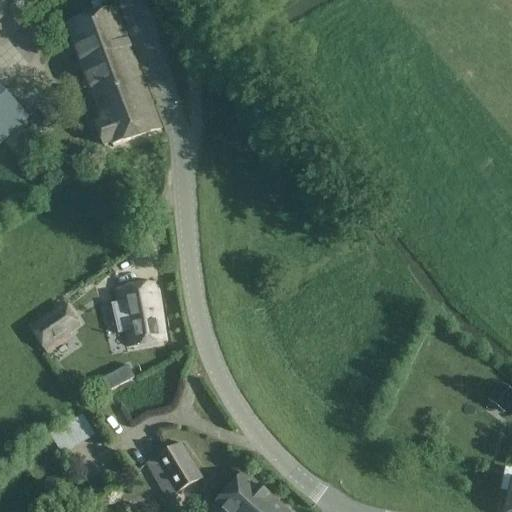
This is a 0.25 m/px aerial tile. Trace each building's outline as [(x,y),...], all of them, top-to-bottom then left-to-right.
[(68,26),(88,81),(84,82),(86,89),(137,70),(114,9),(68,26)] [(86,89),(87,92),(92,90),(105,124),(99,126),(106,145),(113,143),(115,147),(160,130),(137,70),(86,89)] [(0,145),(28,120),(0,90),(0,145)] [(36,110),(54,129),(66,117),(49,98),(36,110)] [(21,129),(5,144),(16,157),(33,142),(21,129)] [(121,263),(112,269),(116,275),(125,269),(121,263)] [(120,290),(129,347),(165,341),(156,284),(120,290)] [(65,304),(29,330),(46,353),(82,327),(65,304)] [(511,384),(508,382),(493,401),(509,413),(511,408),(511,384)] [(70,393),(81,409),(91,403),(81,386),(70,393)] [(108,417),(119,429),(129,420),(118,408),(108,417)] [(50,436),(62,457),(95,437),(83,417),(50,436)] [(181,446),(146,466),(167,501),(178,494),(201,480),(181,446)] [(214,507),(219,511),(286,511),(244,474),(214,507)] [(53,475),(40,484),(57,508),(70,499),(53,475)]
